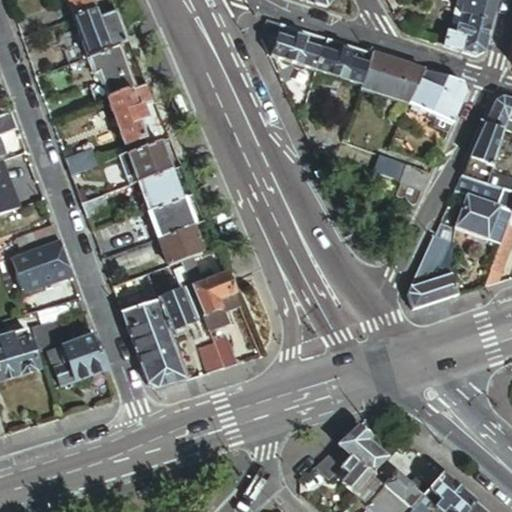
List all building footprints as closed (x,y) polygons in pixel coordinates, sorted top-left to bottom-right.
[(64,0),(72,20),(93,12),(88,0),(64,0)] [(334,0),(311,0),(314,6),(326,10),(334,0)] [(483,55),(496,7),(473,0),(456,0),(455,6),(461,8),(459,16),(469,19),(466,31),(456,28),(454,36),(447,34),(442,50),(476,61),(483,55)] [(455,6),(450,26),(456,28),(466,31),(469,19),(459,16),(461,8),(455,6)] [(93,12),(72,20),(87,60),(120,48),(127,45),(116,15),(97,22),(93,12)] [(267,22),(260,41),(268,58),(315,74),(326,41),(267,22)] [(326,41),(315,74),(360,90),(371,56),(326,41)] [(120,48),(87,60),(96,83),(100,81),(101,84),(89,89),(95,105),(107,101),(129,93),(136,90),(120,48)] [(462,87),(371,56),(360,90),(359,92),(411,109),(416,112),(421,114),(436,122),(434,129),(446,135),(449,128),(450,129),(465,95),(462,87)] [(153,107),(146,88),(130,94),(129,93),(107,101),(124,149),(148,140),(141,123),(144,122),(141,112),(153,107)] [(494,104),(484,127),(502,134),(503,131),(511,103),(502,99),(494,104)] [(511,102),(511,103),(503,131),(511,134),(511,102)] [(0,137),(17,132),(11,115),(0,118),(0,158),(2,158),(0,152),(0,137)] [(502,134),(484,127),(461,179),(470,182),(485,186),(490,173),(491,170),(492,166),(502,134)] [(171,174),(161,144),(127,157),(118,161),(129,189),(138,186),(171,174)] [(90,153),(64,162),(70,179),(96,169),(90,153)] [(405,169),(377,159),(371,176),(399,185),(405,169)] [(36,184),(32,174),(12,180),(8,166),(0,168),(0,213),(34,203),(29,187),(36,184)] [(399,185),(399,186),(420,194),(428,177),(405,169),(399,185)] [(511,194),(511,180),(490,173),(485,186),(500,191),(511,194)] [(181,202),(171,174),(138,186),(144,207),(140,208),(142,216),(147,214),(181,202)] [(470,182),(461,179),(454,194),(464,198),(470,182)] [(507,227),(511,216),(494,209),(500,191),(485,186),(470,182),(464,198),(453,230),(498,249),(507,227)] [(420,194),(399,186),(399,187),(394,199),(400,201),(404,199),(405,203),(408,206),(411,208),(414,207),(416,205),(420,194)] [(103,199),(81,207),(86,221),(108,213),(103,199)] [(192,231),(182,202),(181,202),(147,214),(157,244),(190,232),(192,231)] [(453,231),(453,230),(440,225),(407,296),(412,313),(457,299),(449,275),(455,232),(453,231)] [(511,244),(511,229),(507,227),(498,249),(483,291),(497,286),(511,244)] [(0,242),(0,259),(19,254),(20,257),(58,245),(53,230),(15,241),(14,238),(0,242)] [(190,232),(157,244),(167,270),(179,266),(191,262),(200,259),(190,232)] [(58,245),(20,257),(25,273),(15,276),(22,295),(71,280),(58,245)] [(236,307),(225,279),(212,284),(210,277),(198,282),(191,262),(179,266),(205,333),(224,326),(220,314),(236,307)] [(116,304),(133,297),(138,311),(121,317),(147,387),(155,392),(184,383),(167,336),(155,304),(146,278),(111,290),(116,304)] [(183,294),(155,304),(167,336),(194,326),(183,294)] [(79,303),(46,313),(50,325),(83,315),(79,303)] [(44,327),(31,331),(38,352),(50,348),(44,327)] [(0,385),(38,373),(25,333),(0,340),(0,385)] [(105,375),(92,339),(60,350),(65,367),(54,371),(60,389),(79,383),(85,382),(105,375)] [(221,372),(235,368),(224,340),(211,345),(221,372)] [(204,377),(221,372),(211,345),(194,352),(204,377)] [(49,353),(54,371),(65,367),(60,350),(49,353)] [(370,439),(357,428),(336,447),(344,453),(372,475),(385,460),(366,444),(370,439)] [(336,448),(314,468),(329,482),(339,469),(345,461),(340,457),(344,453),(336,447),(336,448)] [(342,482),(357,496),(373,477),(372,475),(344,453),(340,457),(345,461),(339,469),(348,476),(342,482)] [(442,475),(428,492),(423,498),(433,507),(439,511),(444,511),(447,509),(451,511),(467,511),(475,503),(442,475)] [(384,489),(387,486),(376,476),(358,497),(369,506),(384,489)] [(401,504),(412,491),(408,488),(395,477),(387,486),(384,489),(401,504)] [(423,498),(428,492),(414,480),(408,488),(412,491),(420,498),(421,499),(423,498)] [(375,511),(409,511),(410,511),(401,504),(384,489),(369,506),(375,511)] [(401,504),(410,511),(421,499),(420,498),(412,491),(401,504)] [(410,511),(409,511),(429,511),(433,507),(423,498),(421,499),(410,511)] [(484,511),(475,503),(467,511),(484,511)]
